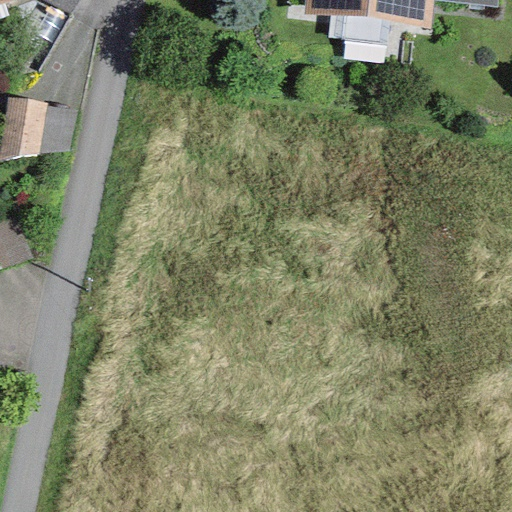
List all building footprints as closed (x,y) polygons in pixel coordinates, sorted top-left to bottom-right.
[(9,0),(0,0),(0,24),(17,18),(9,0)] [(70,0),(18,0),(58,24),(70,0)] [(426,0),(300,0),(297,36),(423,46),(426,11),(426,0)] [(426,0),(426,11),(489,16),(490,0),(426,0)] [(34,111),(0,105),(0,164),(30,168),(34,111)] [(0,266),(22,259),(0,210),(0,266)]
